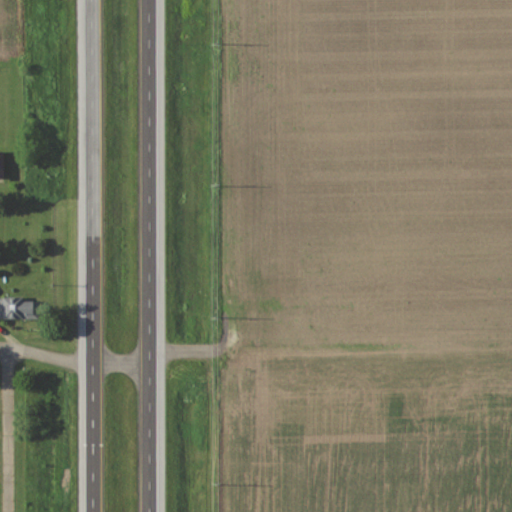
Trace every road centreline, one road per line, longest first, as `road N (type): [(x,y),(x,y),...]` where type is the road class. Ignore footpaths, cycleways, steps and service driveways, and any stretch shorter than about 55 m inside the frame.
road 1 (trunk): [(92,0),(94,511)]
road 2 (trunk): [(151,511),(149,0)]
road 3 (track): [(8,511),(8,347)]
